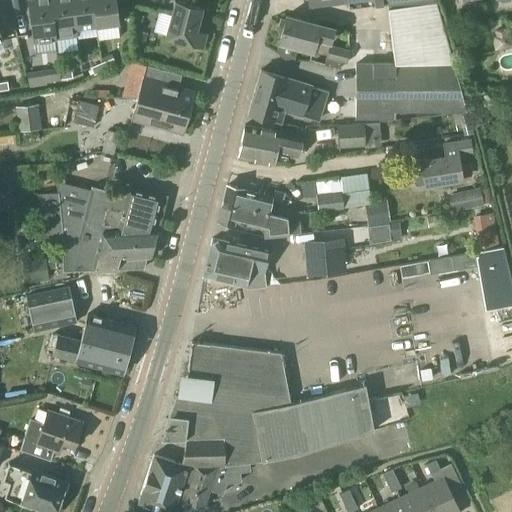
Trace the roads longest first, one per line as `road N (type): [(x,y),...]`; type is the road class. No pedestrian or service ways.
road 1 (tertiary): [(105,511),(159,359),(254,0)]
road 2 (unknown): [(216,511),(384,440)]
